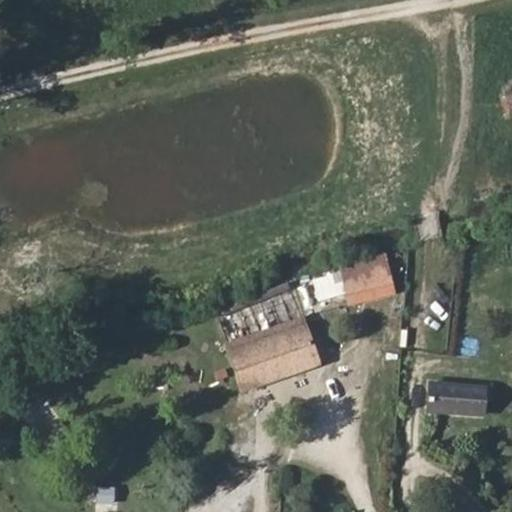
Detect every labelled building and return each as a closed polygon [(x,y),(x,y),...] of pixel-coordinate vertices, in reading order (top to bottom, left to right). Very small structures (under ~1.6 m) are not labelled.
[(351,260),(357,289),(400,281),(394,251),(351,260)] [(303,309),(231,330),(236,346),(307,324),(303,309)] [(318,360),(307,324),(236,346),(246,381),(318,360)] [(436,381),(434,408),(486,413),(488,384),(436,381)] [(94,501),(114,502),(115,486),(95,484),(94,501)]
